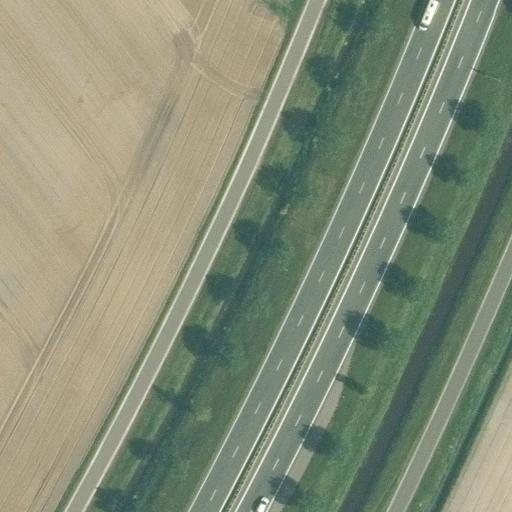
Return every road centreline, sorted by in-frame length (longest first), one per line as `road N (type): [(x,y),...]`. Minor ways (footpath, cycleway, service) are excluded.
road 1 (unclassified): [(75,511),(132,407),(318,0)]
road 2 (trunk): [(440,0),(277,370),(202,511)]
road 3 (trunk): [(250,511),(351,313),(484,0)]
road 4 (unclassified): [(394,511),(511,253)]
